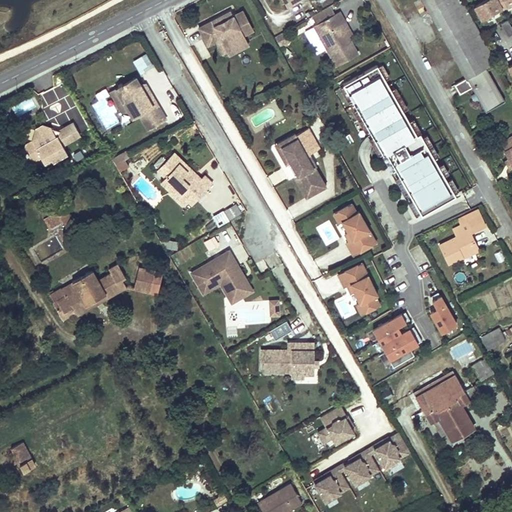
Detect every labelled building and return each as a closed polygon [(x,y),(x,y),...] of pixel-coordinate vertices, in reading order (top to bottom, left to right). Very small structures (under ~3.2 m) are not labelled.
[(283,0),(288,8),(296,4),(294,2),(297,0),(299,2),(302,0),(283,0)] [(472,88),(478,101),(485,113),(504,102),(485,68),(496,63),(461,0),(422,0),(467,79),(455,85),(460,95),(472,88)] [(511,0),(484,0),(473,6),(481,20),(500,9),(511,2),(511,0)] [(216,29),(235,18),(232,13),(213,24),(216,29)] [(348,37),(341,25),(345,23),(339,13),(314,28),(336,67),(358,54),(348,37)] [(253,34),(243,14),(235,18),(216,29),(213,24),(199,31),(208,48),(216,44),(223,57),(228,54),(237,49),(236,47),(246,42),(245,39),(253,34)] [(511,33),(511,30),(506,20),(499,24),(506,37),(511,33)] [(351,35),(345,23),(341,25),(348,37),(351,35)] [(289,43),(284,34),(275,39),(280,48),(289,43)] [(318,51),(325,47),(319,39),(313,43),(318,51)] [(230,57),(249,47),(246,42),(236,47),(237,49),(228,54),(230,57)] [(140,73),(153,66),(145,53),(132,60),(140,73)] [(416,136),(376,67),(343,86),(382,156),(385,154),(421,216),(455,197),(419,135),(416,136)] [(166,120),(157,105),(150,105),(138,85),(135,80),(114,92),(128,116),(132,122),(140,117),(148,130),(166,120)] [(157,105),(146,85),(138,85),(150,105),(157,105)] [(105,88),(95,92),(98,100),(109,95),(105,88)] [(128,116),(114,92),(109,95),(121,116),(128,116)] [(78,133),(71,121),(59,128),(57,132),(51,131),(53,126),(42,123),(36,127),(33,138),(26,142),(25,147),(30,156),(35,157),(40,153),(43,159),(50,155),(52,158),(66,150),(62,142),(78,133)] [(322,150),(309,130),(296,137),(298,140),(281,149),(289,164),(298,178),(306,192),(323,182),(308,157),(322,150)] [(278,145),(274,147),(285,166),(289,164),(281,149),(298,140),(296,137),(295,136),(278,145)] [(511,138),(500,145),(508,160),(511,159),(511,161),(511,165),(511,166),(511,167),(511,138)] [(119,170),(130,164),(123,151),(112,157),(119,170)] [(202,183),(173,156),(157,173),(164,179),(161,183),(170,192),(174,188),(189,202),(195,208),(214,187),(206,179),(202,183)] [(309,196),(326,187),(323,182),(306,192),(298,178),(294,180),(305,199),(309,196)] [(189,202),(174,188),(170,192),(166,196),(182,210),(189,202)] [(225,208),(228,218),(240,214),(237,203),(225,208)] [(355,214),(350,204),(335,213),(341,222),(347,233),(351,241),(348,243),(345,244),(352,257),(375,244),(358,212),(355,214)] [(73,225),(63,207),(56,212),(62,223),(66,229),(73,225)] [(457,240),(441,248),(449,267),(463,260),(462,258),(477,250),(471,236),(486,229),(476,209),(456,218),(461,228),(454,232),(457,240)] [(62,223),(56,212),(42,220),(49,231),(62,223)] [(341,222),(335,213),(332,214),(338,224),(341,222)] [(480,255),(477,250),(462,258),(463,260),(464,263),(480,255)] [(249,286),(230,252),(192,274),(204,295),(221,285),(229,298),(249,286)] [(484,263),(475,268),(478,275),(487,270),(484,263)] [(376,296),(361,264),(336,276),(342,289),(346,287),(349,286),(353,293),(358,304),(363,314),(378,307),(374,297),(376,296)] [(72,284),(66,288),(60,291),(59,290),(50,295),(54,303),(51,304),(60,319),(72,311),(75,316),(125,288),(121,281),(125,279),(117,265),(106,271),(108,275),(97,281),(92,271),(71,283),(72,284)] [(133,289),(141,291),(149,293),(154,273),(138,269),(133,289)] [(233,304),(253,292),(249,286),(229,298),(233,304)] [(456,326),(440,298),(433,302),(437,310),(432,313),(443,333),(456,326)] [(279,316),(278,301),(270,302),(270,317),(279,316)] [(401,316),(372,333),(389,361),(417,344),(409,331),(404,334),(400,327),(406,324),(401,316)] [(281,326),(270,332),(274,339),(285,333),(281,326)] [(508,345),(502,331),(486,339),(492,353),(508,345)] [(289,356),(263,355),(263,376),(293,376),(293,382),(304,382),(304,379),(314,379),(314,371),(314,366),(314,348),(289,348),(289,356)] [(485,360),(479,363),(485,374),(491,371),(485,360)] [(478,378),(482,376),(485,374),(479,363),(472,367),(478,378)] [(416,399),(456,377),(453,372),(413,394),(416,399)] [(455,398),(464,392),(456,377),(416,399),(424,415),(434,410),(436,414),(457,402),(455,398)] [(470,403),(464,392),(455,398),(457,402),(436,414),(434,410),(424,415),(425,415),(427,414),(440,439),(443,436),(447,434),(451,442),(474,429),(462,407),(470,403)] [(347,420),(340,409),(321,421),(327,431),(319,437),(324,447),(333,442),(336,447),(354,436),(351,431),(348,425),(350,424),(348,419),(347,420)] [(410,455),(399,436),(388,442),(389,444),(385,446),(384,443),(373,450),(376,455),(386,473),(397,466),(396,464),(410,455)] [(19,465),(29,459),(20,444),(10,450),(19,465)] [(373,450),(367,453),(370,458),(376,455),(373,450)] [(370,458),(367,453),(353,461),(355,464),(351,466),(344,470),(346,472),(355,488),(379,473),(370,458)] [(19,465),(21,469),(23,473),(33,467),(29,459),(19,465)] [(341,475),(338,470),(324,478),(326,481),(315,487),(325,505),(350,491),(341,475)] [(324,478),(313,485),(315,487),(326,481),(324,478)] [(274,511),(286,511),(301,503),(291,484),(267,497),(274,511)] [(221,495),(211,501),(214,507),(224,501),(221,495)] [(264,511),(274,511),(267,497),(258,502),(264,511)]
